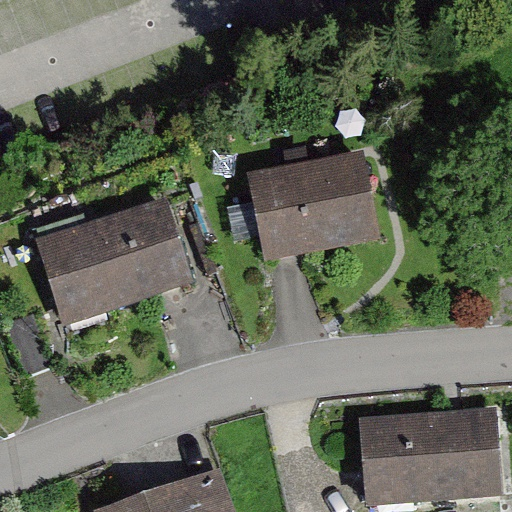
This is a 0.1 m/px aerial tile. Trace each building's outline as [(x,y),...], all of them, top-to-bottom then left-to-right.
[(0,0),(0,20),(54,0),(0,0)] [(235,193),(249,283),(370,264),(356,175),(235,193)] [(51,348),(189,303),(161,216),(22,261),(51,348)] [(495,511),(488,432),(348,444),(354,511),(495,511)] [(217,511),(211,494),(162,511),(217,511)]
